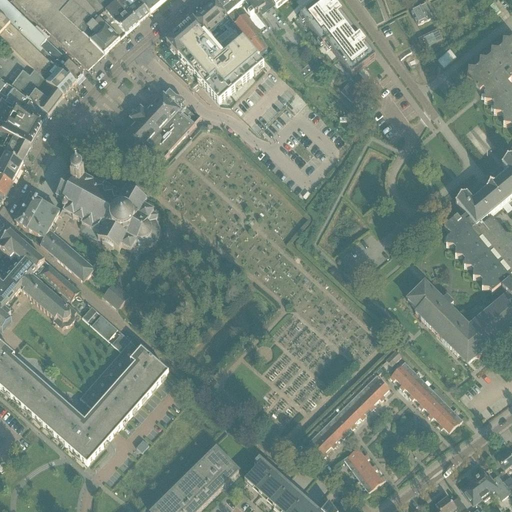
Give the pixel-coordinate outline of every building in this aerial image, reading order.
[(14,30),(23,20),(2,0),(0,0),(0,16),(1,17),(1,18),(14,30)] [(104,59),(105,58),(42,0),(10,0),(86,72),(102,57),(104,59)] [(42,0),(105,58),(126,38),(86,0),(42,0)] [(114,0),(86,0),(126,38),(139,27),(125,10),(122,12),(113,1),(114,0)] [(125,10),(139,27),(150,18),(140,6),(142,4),(140,1),(138,0),(114,0),(113,1),(122,12),(125,10)] [(138,0),(140,1),(142,4),(140,6),(150,18),(151,17),(169,0),(138,0)] [(219,0),(216,3),(216,4),(232,24),(235,28),(240,34),(248,44),(249,46),(259,57),(267,50),(258,39),(261,36),(246,17),(241,21),(235,13),(244,6),(246,8),(244,10),(250,19),(258,13),(249,0),(219,0)] [(269,0),(249,0),(258,13),(261,17),(262,19),(275,9),(271,3),(269,0)] [(269,0),(275,9),(276,10),(282,5),(289,0),(269,0)] [(324,0),(317,6),(300,19),(301,19),(301,20),(304,24),(319,43),(322,47),(322,48),(323,48),(324,47),(326,45),(331,52),(352,79),(357,75),(358,74),(365,69),(366,68),(375,61),(365,48),(366,47),(360,39),(359,40),(341,17),(342,16),(336,8),(335,9),(328,0),(324,0)] [(216,4),(193,23),(194,24),(207,39),(218,29),(222,33),(232,24),(216,4)] [(418,27),(427,23),(433,20),(426,6),(420,9),(411,13),(418,27)] [(0,40),(34,73),(35,72),(40,77),(40,78),(48,87),(63,100),(76,86),(69,79),(67,81),(37,52),(25,41),(22,38),(17,33),(11,39),(2,31),(0,29),(0,18),(1,18),(1,17),(0,16),(0,40)] [(25,41),(35,31),(23,20),(14,30),(17,33),(22,38),(25,41)] [(194,24),(168,47),(220,107),(265,68),(231,29),(213,45),(207,39),(194,24)] [(37,52),(47,42),(35,31),(25,41),(37,52)] [(443,41),(439,32),(419,41),(424,50),(443,41)] [(58,63),(63,58),(47,42),(37,52),(67,81),(69,79),(76,86),(84,78),(69,64),(64,69),(58,63)] [(416,302),(411,306),(418,313),(415,316),(457,358),(460,356),(466,362),(471,358),(474,362),(511,330),(511,252),(510,250),(511,247),(511,239),(506,239),(503,241),(500,238),(503,236),(498,229),(497,228),(495,230),(491,225),(493,223),(490,219),(502,209),(506,214),(511,209),(507,205),(511,200),(511,91),(508,86),(511,82),(511,46),(510,44),(503,43),(502,50),(501,51),(504,54),(501,56),(498,53),(491,53),(491,59),(490,60),(492,63),(489,66),(487,63),(480,62),(479,69),(475,72),(468,72),(468,79),(467,79),(473,88),(477,85),(486,96),(484,97),(485,98),(484,105),(491,106),(494,103),(497,106),(494,109),(494,110),(494,117),(501,117),(504,115),(506,118),(503,120),(504,121),(503,128),(510,129),(511,127),(511,158),(502,167),(508,175),(494,187),(494,186),(492,188),(493,189),(489,192),(488,191),(487,192),(487,193),(473,204),(466,197),(456,206),(466,219),(464,220),(463,221),(460,223),(457,219),(454,222),(447,228),(444,230),(451,238),(447,242),(446,249),(453,250),(456,253),(455,260),(462,260),(465,264),(464,270),(471,271),(474,274),(473,281),(480,282),(482,285),(482,292),(489,293),(492,296),(508,283),(463,229),(468,225),(511,278),(511,286),(510,284),(502,291),(508,298),(469,330),(449,310),(453,306),(446,299),(442,303),(425,286),(412,298),(412,299),(416,302)] [(442,59),(437,63),(444,70),(448,66),(457,59),(450,51),(442,59)] [(40,78),(40,77),(35,72),(34,73),(30,79),(23,73),(10,89),(17,94),(48,119),(63,100),(48,87),(40,78)] [(17,94),(10,89),(6,86),(5,88),(0,83),(0,95),(8,101),(45,126),(48,119),(17,94)] [(341,94),(345,98),(352,105),(362,95),(355,88),(351,84),(341,94)] [(120,145),(124,149),(135,159),(133,160),(139,169),(139,168),(141,165),(153,175),(169,158),(169,157),(168,157),(196,127),(196,126),(195,127),(193,126),(197,121),(183,108),(184,106),(184,105),(183,106),(170,93),(164,99),(163,98),(162,100),(159,97),(143,113),(141,111),(131,121),(134,124),(118,140),(121,143),(120,145)] [(8,101),(6,104),(1,101),(0,103),(0,132),(9,137),(9,138),(32,150),(45,126),(8,101)] [(123,114),(130,120),(141,109),(134,102),(123,114)] [(23,165),(32,150),(9,138),(3,149),(8,151),(6,156),(9,158),(18,163),(21,164),(23,165)] [(0,178),(12,186),(23,165),(21,164),(18,163),(9,158),(6,156),(3,162),(0,160),(0,178)] [(134,194),(132,196),(126,193),(123,198),(104,187),(103,189),(94,184),(95,183),(87,178),(86,179),(84,178),(85,177),(84,173),(81,172),(77,173),(77,174),(76,174),(71,172),(68,173),(66,176),(67,179),(68,180),(56,200),(64,204),(62,207),(63,209),(60,214),(59,216),(62,218),(65,213),(67,214),(66,215),(72,219),(72,217),(74,218),(73,219),(74,220),(75,219),(83,224),(81,228),(83,233),(103,245),(103,246),(113,252),(114,250),(121,254),(123,249),(132,254),(132,253),(136,255),(139,251),(143,251),(145,251),(148,250),(151,248),(153,247),(155,245),(157,242),(158,239),(159,237),(159,234),(158,231),(158,228),(156,225),(155,223),(158,218),(153,215),(153,214),(144,209),(146,204),(140,200),(141,199),(134,194)] [(0,203),(3,205),(5,201),(13,186),(12,186),(0,178),(0,203)] [(48,244),(53,235),(57,228),(53,226),(54,225),(59,216),(60,214),(51,210),(32,200),(31,199),(16,226),(44,242),(48,244)] [(36,276),(45,265),(10,235),(1,246),(0,247),(0,252),(11,262),(14,258),(22,264),(36,276)] [(40,248),(84,286),(91,277),(95,280),(99,276),(99,275),(53,235),(48,244),(44,242),(40,248)] [(14,274),(5,285),(18,296),(21,293),(26,298),(30,301),(33,304),(34,304),(37,307),(37,308),(38,307),(41,310),(40,310),(41,311),(41,310),(44,313),(44,314),(45,313),(47,316),(48,317),(48,316),(51,319),(50,319),(51,320),(51,319),(54,322),(54,323),(53,324),(62,332),(65,330),(70,329),(75,324),(75,318),(77,315),(68,307),(67,308),(66,309),(63,306),(64,305),(63,305),(60,303),(60,302),(59,302),(56,300),(57,299),(56,299),(53,296),(52,295),(52,296),(49,293),(50,293),(49,292),(49,293),(46,290),(46,289),(45,290),(43,287),(43,286),(42,287),(33,279),(36,276),(22,264),(17,270),(14,274)] [(72,305),(80,296),(49,268),(40,278),(72,305)] [(0,309),(9,317),(10,316),(5,311),(18,296),(5,285),(0,280),(0,309)] [(130,299),(115,286),(103,300),(118,313),(130,299)] [(0,331),(1,332),(10,321),(7,319),(9,317),(0,309),(0,331)] [(91,309),(82,320),(87,325),(97,314),(96,314),(91,309)] [(34,327),(41,319),(36,314),(29,323),(34,327)] [(97,322),(91,329),(99,335),(109,325),(105,322),(101,318),(97,322)] [(109,325),(99,335),(108,343),(117,332),(109,325)] [(130,345),(131,344),(121,336),(112,346),(121,355),(130,345)] [(0,346),(0,389),(87,467),(168,376),(141,352),(140,354),(130,345),(121,355),(80,401),(91,411),(82,422),(12,360),(14,358),(0,346)] [(386,364),(392,369),(401,360),(396,354),(386,364)] [(401,387),(414,374),(405,365),(392,378),(390,380),(393,384),(396,381),(401,387)] [(411,397),(424,384),(414,374),(401,387),(402,387),(399,390),(403,393),(405,391),(411,397)] [(372,393),(380,401),(382,404),(386,400),(383,398),(389,392),(380,382),(377,378),(370,385),(367,388),(369,390),(370,391),(370,392),(372,393)] [(428,389),(430,387),(426,384),(425,385),(424,384),(411,397),(409,399),(412,403),(415,401),(420,406),(436,391),(435,390),(432,393),(428,389)] [(214,385),(209,390),(214,394),(218,389),(214,385)] [(370,391),(369,390),(367,388),(357,398),(370,411),(372,413),(375,410),(373,407),(380,401),(372,393),(370,392),(370,391)] [(430,416),(445,400),(436,391),(420,406),(420,407),(418,409),(422,412),(424,410),(430,416)] [(364,417),(370,411),(357,398),(347,407),(360,420),(362,423),(366,419),(364,417)] [(449,410),(452,407),(445,400),(430,416),(428,418),(431,422),(433,420),(439,425),(449,415),(452,413),(449,410)] [(354,426),(360,420),(347,407),(338,417),(351,430),(353,432),(356,428),(354,426)] [(458,427),(459,428),(463,424),(462,423),(461,422),(456,417),(452,413),(449,415),(439,425),(440,426),(438,428),(441,432),(443,430),(449,436),(458,427)] [(344,436),(351,430),(338,417),(328,426),(341,439),(343,441),(347,438),(344,436)] [(335,445),(341,439),(328,426),(318,436),(331,449),(333,451),(337,447),(335,445)] [(325,455),(331,449),(318,436),(309,445),(321,458),(322,458),(324,460),(327,457),(325,455)] [(143,443),(136,451),(142,456),(149,448),(143,443)] [(352,474),(367,463),(369,461),(366,457),(364,459),(359,452),(348,459),(343,462),(352,474)] [(511,452),(497,464),(503,472),(505,474),(510,470),(511,471),(511,470),(511,452)] [(237,477),(239,476),(216,453),(156,511),(201,511),(222,492),(237,477)] [(258,468),(245,484),(251,490),(257,495),(264,501),(270,506),(276,511),(333,511),(329,506),(323,511),(317,511),(315,510),(313,511),(311,510),(305,505),(304,504),(306,501),(301,497),(299,500),(299,499),(292,494),(289,491),(292,489),(288,486),(287,485),(285,487),(280,482),(275,479),(278,476),(276,474),(273,473),(271,475),(267,471),(261,466),(263,464),(263,463),(259,460),(255,465),(258,468)] [(367,463),(352,474),(360,485),(375,474),(377,472),(374,468),(372,470),(367,463)] [(368,496),(383,485),(385,483),(382,479),(380,481),(375,474),(360,485),(368,496)] [(484,476),(460,493),(472,509),(482,503),(483,504),(491,499),(489,497),(495,494),(501,503),(510,497),(497,480),(493,483),(490,478),(487,480),(484,476)] [(511,484),(509,480),(503,485),(509,493),(511,490),(511,484)] [(454,511),(456,511),(448,500),(436,509),(438,511),(454,511)]
